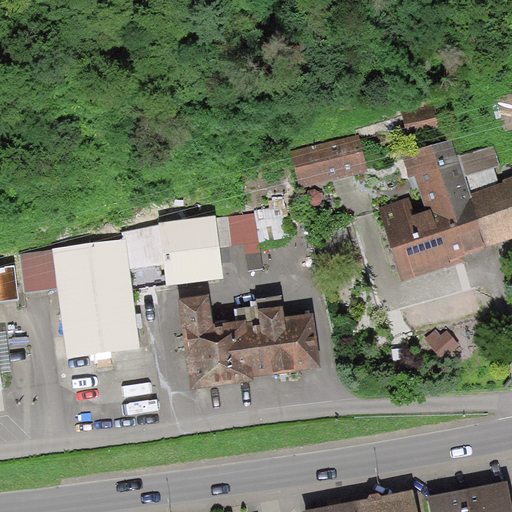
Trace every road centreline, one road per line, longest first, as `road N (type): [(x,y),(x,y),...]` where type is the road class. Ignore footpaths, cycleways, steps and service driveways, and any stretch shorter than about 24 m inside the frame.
road 1 (primary): [(0,507),(511,435)]
road 2 (residential): [(511,406),(323,403),(0,439)]
